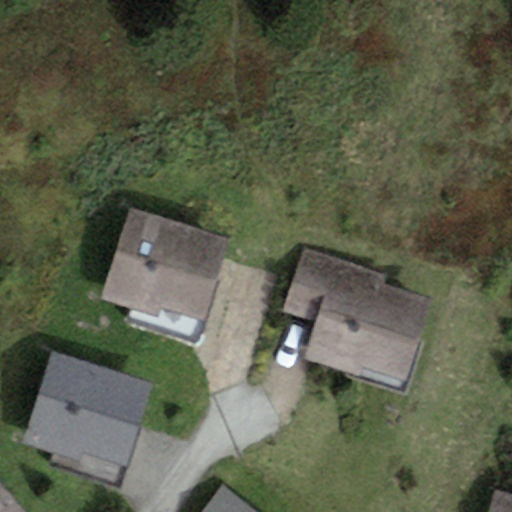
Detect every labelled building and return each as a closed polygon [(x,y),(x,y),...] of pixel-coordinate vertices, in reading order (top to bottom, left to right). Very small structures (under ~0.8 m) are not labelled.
[(234,239),(130,205),(99,299),(132,310),(128,324),(198,347),(234,239)] [(316,324),(304,359),(358,377),(362,366),(406,380),(433,297),(385,282),(388,273),(303,245),(281,312),(316,324)] [(156,381),(51,348),(20,444),(53,454),(49,467),(121,490),(156,381)] [(25,511),(0,481),(0,511),(25,511)] [(260,511),(224,483),(200,511),(260,511)] [(511,511),(511,490),(494,486),(486,511),(511,511)]
